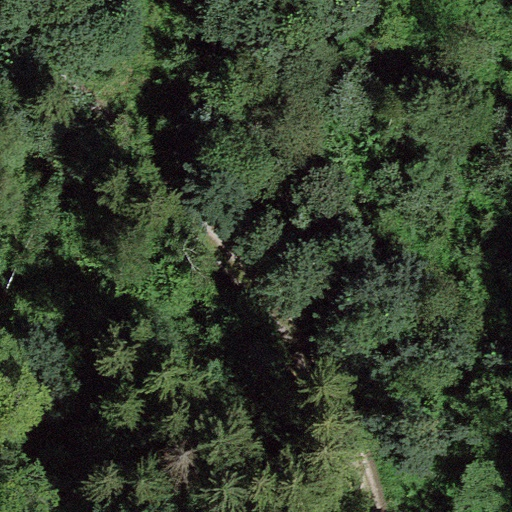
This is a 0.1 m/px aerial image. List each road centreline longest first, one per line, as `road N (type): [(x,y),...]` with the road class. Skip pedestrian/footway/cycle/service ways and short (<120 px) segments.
road 1 (track): [(0,23),(451,511)]
road 2 (track): [(164,0),(129,155)]
